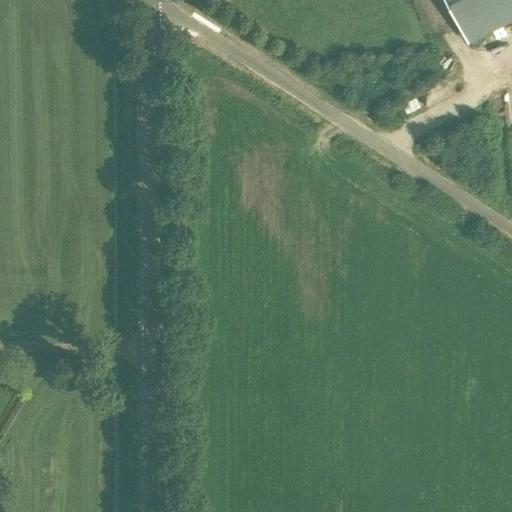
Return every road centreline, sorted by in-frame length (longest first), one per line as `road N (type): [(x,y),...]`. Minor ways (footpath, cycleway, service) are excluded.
road 1 (tertiary): [(146,511),(143,0)]
road 2 (unclassified): [(168,0),(511,229)]
